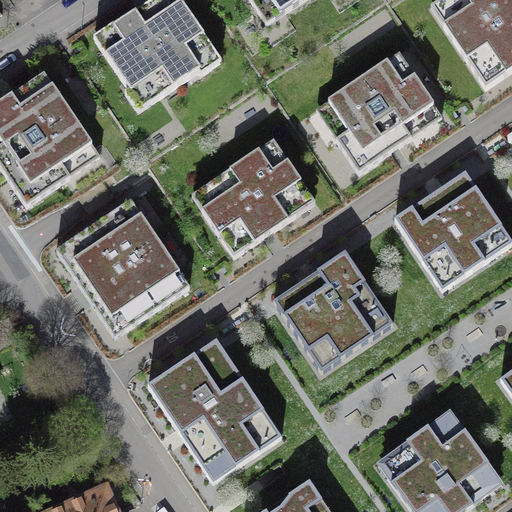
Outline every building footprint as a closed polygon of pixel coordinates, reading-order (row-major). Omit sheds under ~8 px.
[(225,65),(181,0),(159,0),(153,4),(137,15),(116,29),(115,27),(94,40),(129,93),(125,96),(139,116),(178,90),(200,76),(202,80),(225,65)] [(250,0),(268,27),(309,0),(250,0)] [(511,73),(511,0),(442,0),(429,9),(484,92),(511,73)] [(315,112),(356,174),(407,141),(440,119),(399,57),(315,112)] [(93,149),(46,77),(38,82),(13,99),(0,107),(0,169),(26,209),(101,160),(96,154),(94,156),(91,151),(93,149)] [(318,209),(276,146),(194,200),(236,263),(318,209)] [(511,250),(464,177),(392,222),(438,296),(511,250)] [(198,295),(134,198),(58,248),(61,252),(57,254),(116,343),(120,341),(123,345),(198,295)] [(395,330),(350,258),(278,304),(323,375),(395,330)] [(0,323),(0,342),(15,335),(8,320),(0,323)] [(283,443),(216,346),(151,391),(218,488),(283,443)] [(511,371),(497,382),(511,403),(511,371)] [(469,511),(500,490),(447,417),(374,469),(404,511),(469,511)] [(335,511),(313,479),(264,511),(335,511)] [(77,503),(67,508),(68,511),(115,511),(105,490),(77,503)]
